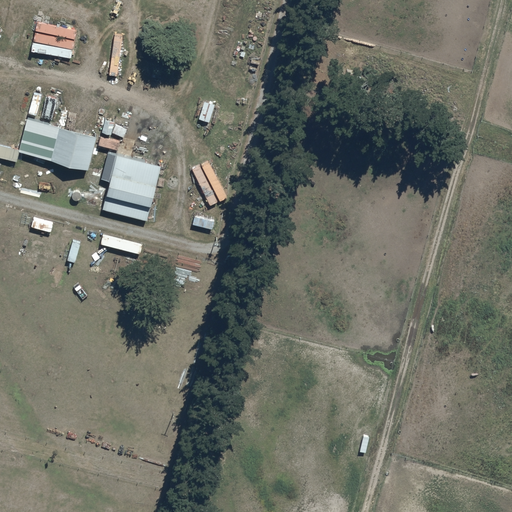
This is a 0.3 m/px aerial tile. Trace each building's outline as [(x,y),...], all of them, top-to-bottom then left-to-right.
[(43,94),(33,91),(28,111),(38,113),(43,94)] [(57,97),(48,95),(43,115),(52,117),(57,97)] [(216,103),(205,99),(199,117),(210,120),(216,103)] [(98,134),(28,116),(20,149),(90,167),(92,158),(105,161),(108,153),(94,150),(98,134)] [(167,134),(159,131),(153,151),(162,153),(167,134)] [(162,163),(118,151),(103,207),(147,219),(162,163)]
